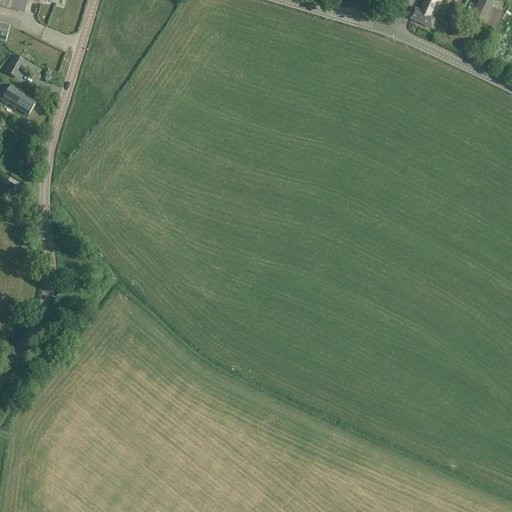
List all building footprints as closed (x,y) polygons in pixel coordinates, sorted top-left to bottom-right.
[(0,0),(0,7),(24,14),(27,0),(36,0),(58,6),(58,4),(62,5),(63,0),(0,0)] [(434,18),(441,2),(436,0),(426,0),(421,12),(416,10),(412,20),(432,29),(437,20),(434,18)] [(486,27),(499,32),(507,15),(495,10),(497,5),(485,0),(481,0),(472,21),(486,27)] [(0,24),(0,41),(6,43),(10,27),(0,24)] [(41,73),(14,57),(4,74),(16,82),(22,70),(38,79),(41,73)] [(0,87),(0,98),(28,117),(37,103),(4,82),(0,87)]
